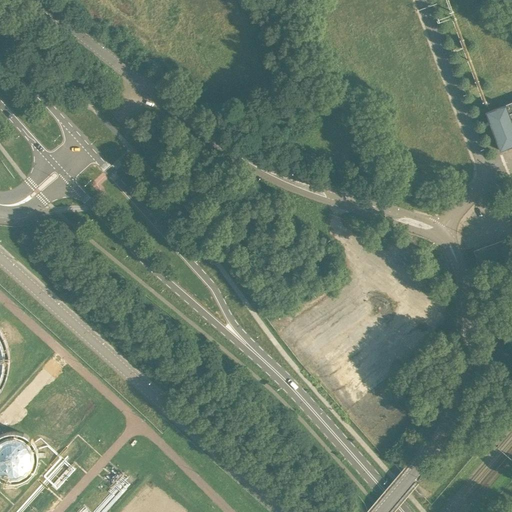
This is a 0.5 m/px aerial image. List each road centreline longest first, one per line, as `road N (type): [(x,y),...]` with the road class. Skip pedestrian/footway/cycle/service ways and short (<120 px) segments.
road 1 (tertiary): [(247,345),(215,289),(87,145)]
road 2 (tertiary): [(60,170),(165,280),(247,345)]
road 3 (tertiary): [(402,511),(247,345)]
road 4 (tertiary): [(87,145),(0,55)]
